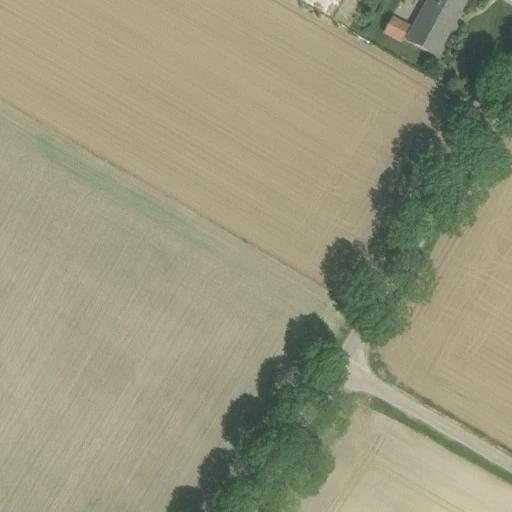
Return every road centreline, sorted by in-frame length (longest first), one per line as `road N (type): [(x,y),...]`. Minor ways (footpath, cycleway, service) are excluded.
road 1 (unclassified): [(335,372),(511,71)]
road 2 (unclassified): [(335,372),(511,473)]
road 3 (unclassified): [(251,511),(335,372)]
